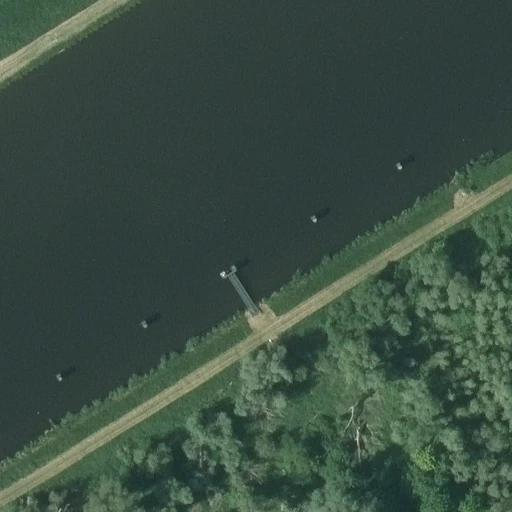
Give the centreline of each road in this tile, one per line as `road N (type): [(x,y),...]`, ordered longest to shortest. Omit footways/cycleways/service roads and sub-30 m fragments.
road 1 (track): [(0,510),(511,194)]
road 2 (track): [(0,67),(106,0)]
